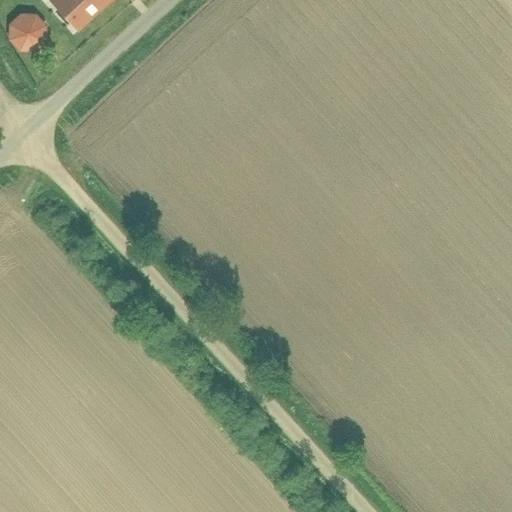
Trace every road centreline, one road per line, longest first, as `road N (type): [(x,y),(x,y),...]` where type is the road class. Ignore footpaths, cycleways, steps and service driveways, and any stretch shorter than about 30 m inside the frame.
road 1 (residential): [(19,131),(361,511)]
road 2 (unclassified): [(19,131),(162,0)]
